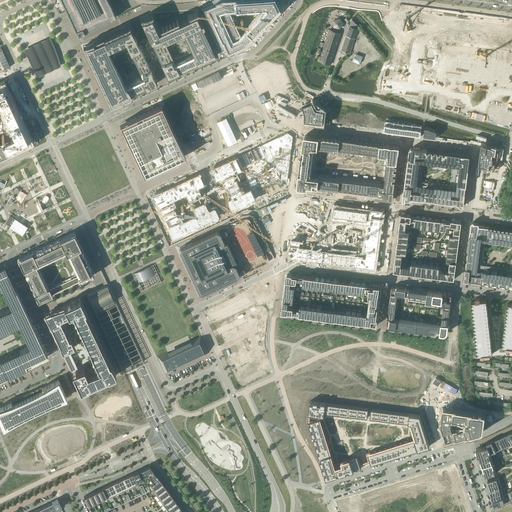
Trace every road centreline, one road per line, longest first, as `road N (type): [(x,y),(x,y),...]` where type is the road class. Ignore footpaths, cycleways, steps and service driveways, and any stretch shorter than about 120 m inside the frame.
road 1 (motorway): [(293,511),(47,0)]
road 2 (motorway): [(270,511),(26,0)]
road 3 (motorway): [(7,0),(244,511)]
road 4 (motorway): [(0,29),(224,511)]
road 5 (secondary): [(174,436),(0,71)]
road 6 (secondary): [(0,90),(155,424)]
road 7 (unclassified): [(0,395),(58,367),(7,255),(87,217)]
road 8 (unclassified): [(87,217),(167,387),(218,367)]
road 9 (unclassified): [(0,31),(87,217)]
road 10 (residential): [(68,45),(151,7),(200,3)]
road 11 (unclassified): [(275,492),(218,367)]
road 12 (residential): [(467,214),(474,150),(405,139)]
road 13 (unclassified): [(137,193),(82,75)]
road 14 (residential): [(428,410),(425,399),(449,352),(458,287)]
road 15 (unclassified): [(192,308),(137,193)]
road 16 (residential): [(428,410),(305,394)]
